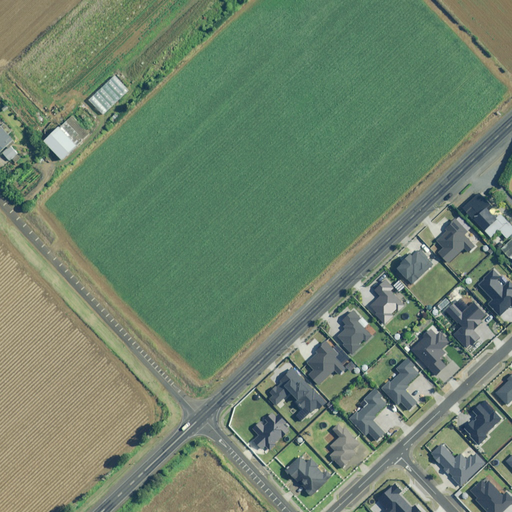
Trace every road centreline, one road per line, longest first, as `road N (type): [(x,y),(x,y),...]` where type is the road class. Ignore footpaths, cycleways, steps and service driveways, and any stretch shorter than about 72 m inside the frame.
road 1 (secondary): [(201,416),(511,123)]
road 2 (unclassified): [(0,198),(201,416)]
road 3 (residential): [(395,451),(511,343)]
road 4 (secondary): [(201,416),(101,511)]
road 5 (tertiary): [(201,416),(290,511)]
